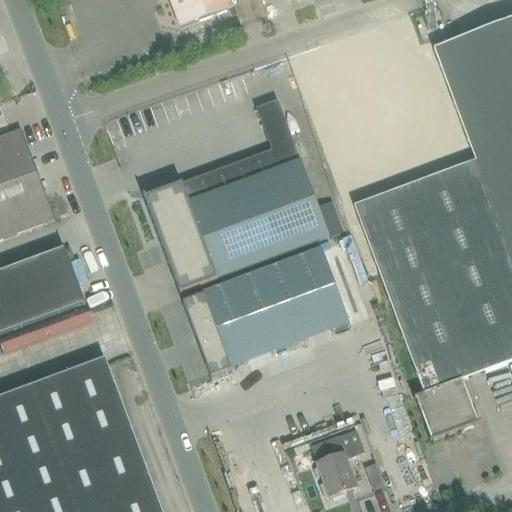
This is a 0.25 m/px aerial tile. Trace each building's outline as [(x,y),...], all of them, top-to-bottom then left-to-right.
[(232,10),(228,0),(168,0),(180,30),(232,10)] [(406,16),(331,40),(338,61),(427,31),(424,20),(409,25),(406,16)] [(383,197),(353,208),(383,288),(423,396),(413,399),(414,401),(415,400),(430,441),(429,441),(430,443),(459,432),(479,425),(479,423),(477,424),(462,382),(466,380),(511,363),(511,21),(433,51),(475,163),(383,197)] [(0,207),(43,192),(21,132),(0,139),(0,207)] [(144,198),(143,198),(180,297),(181,296),(181,295),(217,282),(217,281),(329,239),(329,238),(318,209),(301,163),(189,205),(182,186),(145,200),(144,198)] [(0,207),(0,217),(8,239),(54,222),(43,192),(0,207)] [(332,204),(318,209),(329,238),(343,233),(332,204)] [(0,242),(8,239),(0,217),(0,242)] [(23,266),(0,273),(0,336),(1,336),(43,321),(85,306),(65,250),(23,266)] [(202,298),(183,305),(211,380),(231,372),(231,370),(350,326),(322,252),(202,296),(202,298)] [(0,511),(161,511),(105,361),(0,399),(0,511)] [(114,370),(121,388),(130,385),(123,367),(114,370)] [(338,440),(311,450),(317,466),(316,467),(329,500),(357,490),(346,462),(364,455),(359,442),(342,449),(338,440)]
